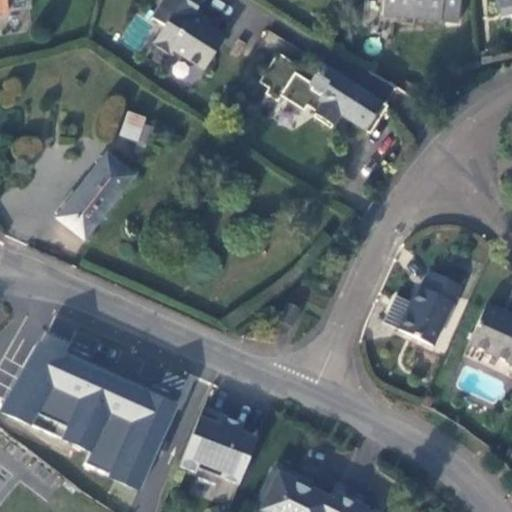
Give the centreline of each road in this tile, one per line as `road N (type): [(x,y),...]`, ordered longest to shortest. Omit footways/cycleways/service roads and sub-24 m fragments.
road 1 (unclassified): [(314,392),(0,271)]
road 2 (residential): [(314,392),(381,229),(428,157)]
road 3 (unclassified): [(493,511),(470,482),(421,446),(314,392)]
